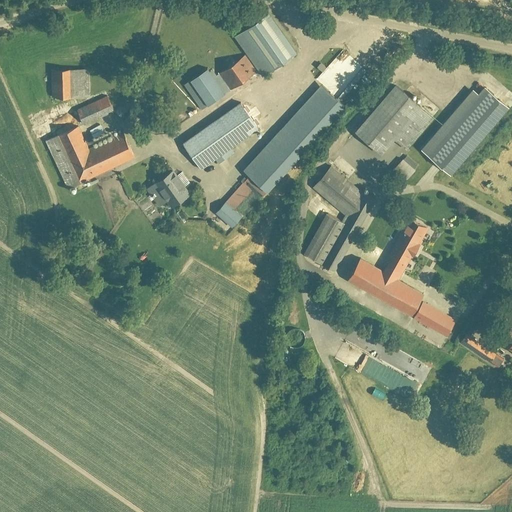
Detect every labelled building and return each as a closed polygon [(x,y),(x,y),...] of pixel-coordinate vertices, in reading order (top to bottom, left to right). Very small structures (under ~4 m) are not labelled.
[(236,39),(263,76),(296,52),(269,15),(236,39)] [(185,87),(204,113),(257,75),(245,58),(214,80),(208,71),(185,87)] [(83,69),(48,69),(48,95),(83,95),(83,69)] [(225,205),(243,220),(350,99),(326,79),(244,172),(250,177),(225,205)] [(436,115),(401,85),(362,131),(385,151),(401,133),(412,142),(436,115)] [(85,109),(90,122),(121,108),(116,96),(85,109)] [(257,129),(240,106),(185,146),(202,169),(257,129)] [(77,129),(47,142),(69,190),(132,162),(122,139),(88,155),(77,129)] [(305,255),(334,272),(374,202),(330,168),(314,188),(347,214),(342,222),(328,214),(305,255)] [(173,174),(150,190),(167,214),(190,198),(173,174)] [(360,255),(348,277),(414,314),(426,293),(394,276),(423,223),(406,214),(378,265),(360,255)] [(411,318),(407,333),(431,339),(435,324),(411,318)] [(511,323),(502,338),(511,344),(511,323)] [(455,339),(494,364),(501,353),(463,328),(455,339)]
